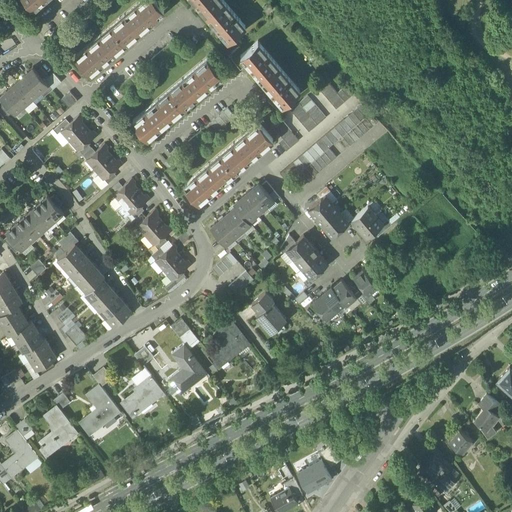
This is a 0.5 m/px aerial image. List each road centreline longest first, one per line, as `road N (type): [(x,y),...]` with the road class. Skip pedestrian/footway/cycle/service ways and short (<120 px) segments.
road 1 (primary): [(511,276),(90,511)]
road 2 (primary): [(136,511),(511,301)]
road 3 (residential): [(144,319),(200,278),(201,240),(53,61),(31,49),(0,67)]
road 4 (residential): [(0,175),(29,150),(76,208),(144,319)]
road 5 (residential): [(74,361),(0,247)]
